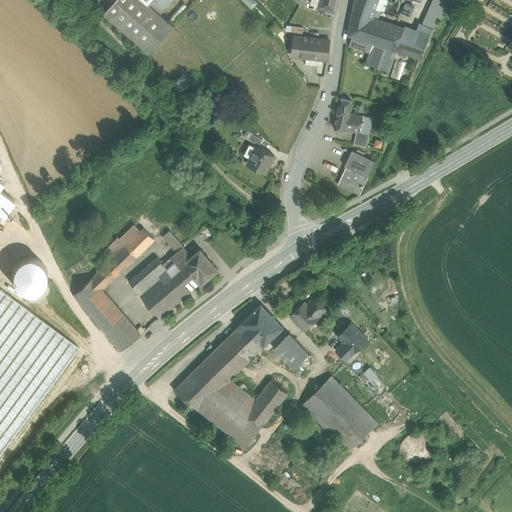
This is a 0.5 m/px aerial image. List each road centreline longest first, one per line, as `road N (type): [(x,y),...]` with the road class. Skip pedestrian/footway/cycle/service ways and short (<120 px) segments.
road 1 (secondary): [(311,244),(177,331),(72,436),(11,511)]
road 2 (track): [(291,197),(262,205),(224,178),(117,40),(74,0)]
road 3 (track): [(430,175),(440,200),(406,248),(417,311),(511,422)]
road 4 (track): [(132,375),(69,297),(0,147)]
road 5 (residential): [(311,244),(292,208),(294,170),(327,104),(347,0)]
road 6 (secondary): [(511,126),(311,244)]
